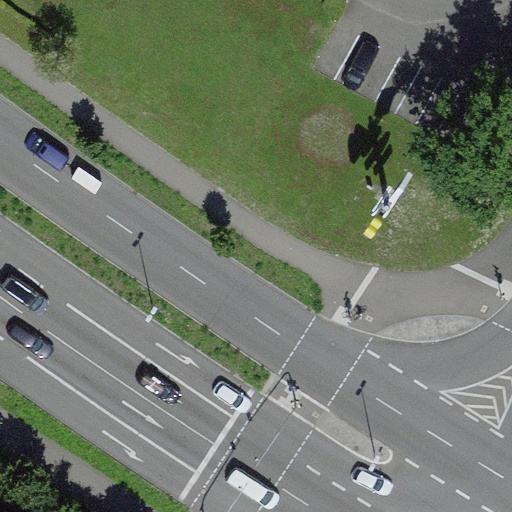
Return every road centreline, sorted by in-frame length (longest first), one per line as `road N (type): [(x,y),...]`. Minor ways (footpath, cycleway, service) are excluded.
road 1 (primary): [(510,480),(0,138)]
road 2 (primary): [(0,297),(318,511)]
